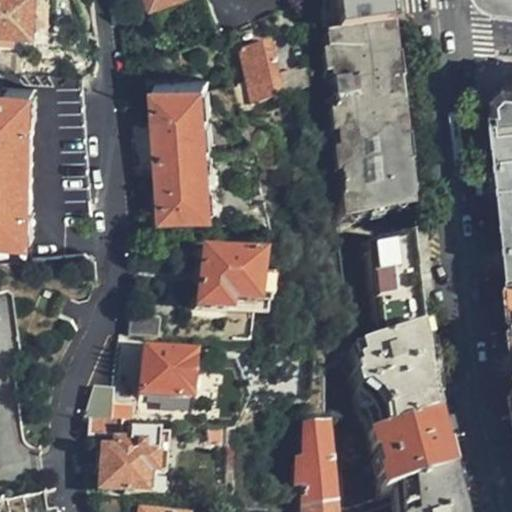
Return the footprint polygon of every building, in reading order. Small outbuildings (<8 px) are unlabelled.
[(0,0),(0,29),(34,31),(34,0),(0,0)] [(174,0),(148,0),(152,9),(174,0)] [(332,3),(334,34),(386,28),(382,0),(327,0),(328,4),(332,3)] [(345,216),(407,211),(401,164),(390,67),(386,28),(334,34),(324,36),(326,54),(320,55),(322,76),(326,75),(328,88),(332,87),(334,101),(330,101),(330,110),(329,110),(329,113),(326,114),(329,135),(334,135),(345,216)] [(290,92),(289,71),(267,74),(264,50),(236,53),(240,97),(290,92)] [(89,202),(79,74),(51,75),(60,204),(89,202)] [(217,209),(204,78),(150,83),(154,120),(159,178),(162,214),(217,209)] [(511,81),(505,85),(498,91),(499,103),(500,113),(494,114),(502,189),(511,269),(511,268),(511,81)] [(0,264),(29,261),(31,91),(0,89),(0,264)] [(409,240),(364,247),(368,296),(413,289),(411,262),(409,240)] [(265,307),(267,280),(255,278),(257,261),(199,255),(193,310),(224,312),(226,303),(265,307)] [(368,296),(372,343),(417,337),(415,310),(413,289),(368,296)] [(126,336),(156,338),(158,320),(128,316),(126,336)] [(346,346),(332,348),(343,441),(372,435),(431,421),(421,376),(419,363),(417,337),(372,343),(346,346)] [(187,398),(191,354),(143,349),(138,393),(187,398)] [(83,419),(108,421),(110,388),(92,386),(83,419)] [(115,436),(116,422),(108,421),(83,419),(79,433),(115,436)] [(436,447),(431,421),(372,435),(373,448),(381,448),(383,467),(376,468),(379,493),(392,490),(443,479),(436,447)] [(332,511),(325,428),(302,428),(300,459),(295,459),(293,488),(298,488),(297,511),(332,511)] [(164,475),(167,435),(125,431),(124,443),(103,442),(99,488),(142,492),(143,474),(164,475)] [(450,511),(445,489),(443,479),(392,490),(393,499),(359,506),(359,511),(450,511)] [(47,511),(63,508),(59,484),(27,491),(31,511),(47,511)] [(116,511),(116,503),(89,500),(90,511),(116,511)]
